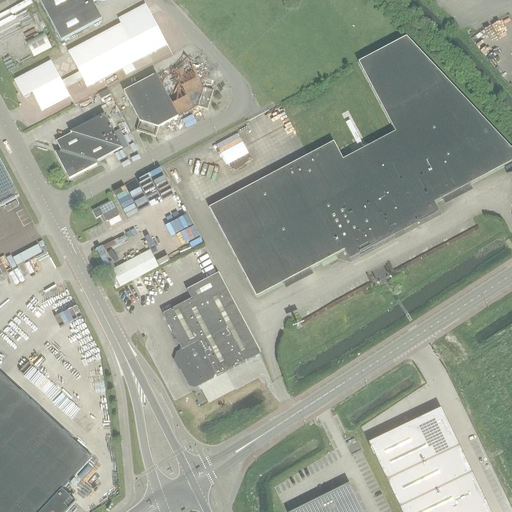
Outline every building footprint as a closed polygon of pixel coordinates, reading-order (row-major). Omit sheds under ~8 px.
[(38,0),(56,33),(54,34),(57,39),(59,38),(61,42),(102,20),(93,3),(96,1),(100,2),(104,2),(107,0),(38,0)] [(208,0),(203,0),(198,5),(211,20),(219,12),(208,0)] [(221,0),(208,0),(219,12),(227,6),(221,0)] [(235,0),(232,0),(227,6),(240,20),(248,14),(235,0)] [(248,0),(235,0),(248,14),(255,7),(248,0)] [(324,0),(310,0),(309,1),(325,19),(334,10),(324,0)] [(340,0),(324,0),(334,10),(343,2),(340,0)] [(357,0),(345,0),(343,2),(362,23),(371,15),(357,0)] [(309,1),(300,9),(316,27),(325,19),(309,1)] [(343,2),(334,10),(353,31),(362,23),(343,2)] [(82,79),(87,89),(167,46),(145,5),(118,20),(121,25),(68,53),(79,73),(62,82),(51,62),(15,81),(24,99),(33,94),(43,112),(70,98),(65,88),(82,79)] [(227,6),(219,12),(233,27),(240,20),(227,6)] [(300,9),(291,17),(305,32),(308,35),(316,27),(300,9)] [(334,10),(325,19),(344,39),(353,31),(334,10)] [(219,12),(211,20),(225,35),(233,27),(219,12)] [(291,17),(284,24),(297,39),(305,32),(291,17)] [(325,19),(316,27),(335,47),(344,39),(325,19)] [(284,24),(277,30),(290,45),(297,39),(284,24)] [(316,27),(308,35),(318,47),(327,55),(335,47),(316,27)] [(277,30),(269,37),(283,52),(290,45),(277,30)] [(305,32),(297,39),(311,53),(318,47),(308,35),(305,32)] [(26,43),(33,58),(51,48),(44,34),(26,43)] [(269,37),(262,44),(275,59),(283,52),(269,37)] [(334,143),(209,209),(256,298),(345,251),(349,260),(439,213),(434,204),(511,162),(511,150),(406,38),(358,63),(386,115),(395,133),(343,160),(334,143)] [(297,39),(290,45),(304,60),(311,53),(297,39)] [(262,44),(254,51),(268,65),(275,59),(262,44)] [(290,45),(283,52),(296,67),(304,60),(290,45)] [(254,51),(246,58),(260,73),(268,65),(254,51)] [(283,52),(275,59),(289,74),(296,67),(283,52)] [(176,57),(112,91),(134,134),(198,100),(176,57)] [(275,59),(268,65),(281,80),(289,74),(275,59)] [(268,65),(260,73),(273,88),(281,80),(268,65)] [(108,91),(99,95),(101,100),(110,95),(108,91)] [(97,162),(122,149),(105,115),(70,133),(71,134),(56,142),(61,151),(60,154),(55,153),(69,180),(97,165),(96,165),(97,162)] [(0,207),(19,197),(0,160),(0,207)] [(106,222),(120,215),(112,201),(92,212),(96,219),(103,216),(106,222)] [(116,290),(159,268),(150,251),(107,274),(116,290)] [(179,258),(186,272),(192,269),(185,255),(179,258)] [(172,261),(180,275),(186,272),(179,258),(172,261)] [(166,264),(174,278),(180,275),(172,261),(166,264)] [(174,278),(166,264),(160,268),(167,282),(174,278)] [(154,271),(161,285),(167,282),(160,268),(154,271)] [(154,271),(148,274),(155,288),(161,285),(154,271)] [(155,288),(148,274),(142,277),(149,291),(155,288)] [(217,377),(261,354),(219,274),(187,291),(191,300),(163,315),(182,350),(176,353),(174,359),(189,387),(195,389),(213,379),(214,376),(216,375),(217,377)] [(68,323),(82,317),(78,307),(64,313),(68,323)] [(0,511),(66,511),(75,503),(62,491),(91,459),(0,374),(0,511)] [(400,396),(405,406),(425,396),(420,386),(400,396)] [(407,426),(422,421),(419,414),(405,420),(407,426)] [(406,427),(369,445),(401,511),(485,511),(443,425),(439,415),(407,430),(406,427)] [(362,511),(349,484),(293,511),(362,511)]
